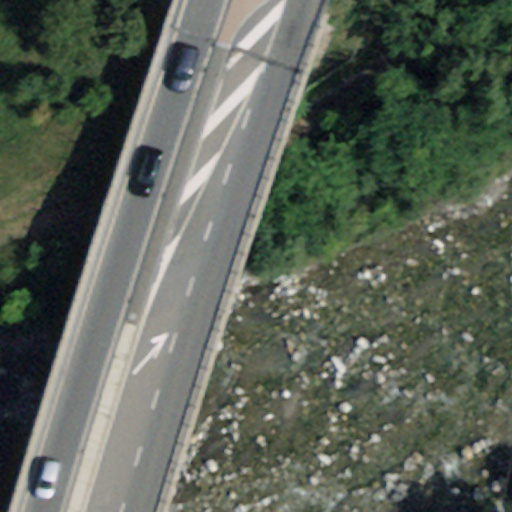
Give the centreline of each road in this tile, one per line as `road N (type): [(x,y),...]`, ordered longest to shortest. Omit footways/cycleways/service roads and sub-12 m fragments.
road 1 (secondary): [(120,511),(210,234),(305,0)]
road 2 (secondary): [(208,0),(46,511)]
